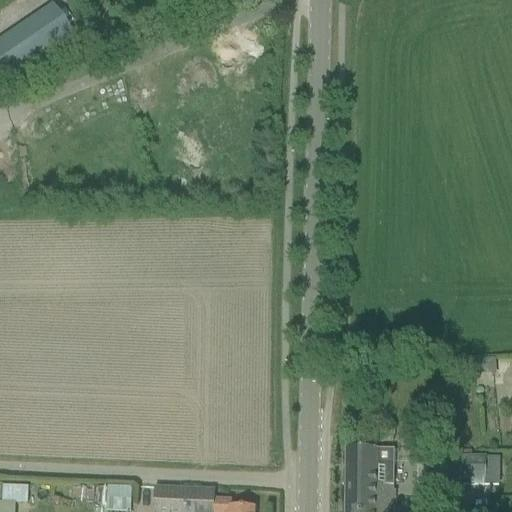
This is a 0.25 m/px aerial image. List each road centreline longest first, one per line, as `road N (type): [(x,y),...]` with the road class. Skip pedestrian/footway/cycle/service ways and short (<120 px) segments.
road 1 (tertiary): [(308,482),(319,0)]
road 2 (unclassified): [(0,466),(308,482)]
